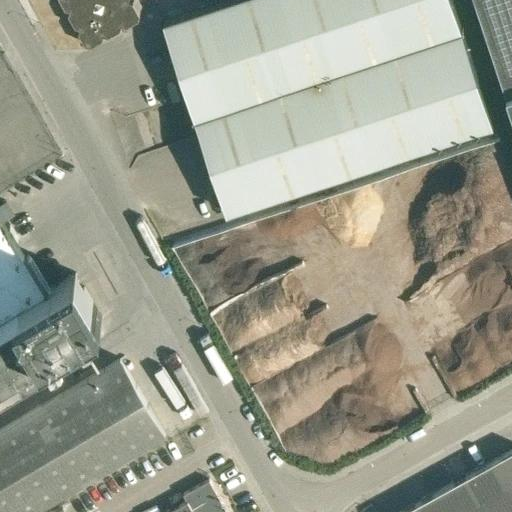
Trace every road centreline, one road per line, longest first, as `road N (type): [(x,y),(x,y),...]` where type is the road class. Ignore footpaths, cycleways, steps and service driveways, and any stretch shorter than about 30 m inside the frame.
road 1 (unclassified): [(289,511),(2,0)]
road 2 (unclassified): [(310,511),(511,400)]
